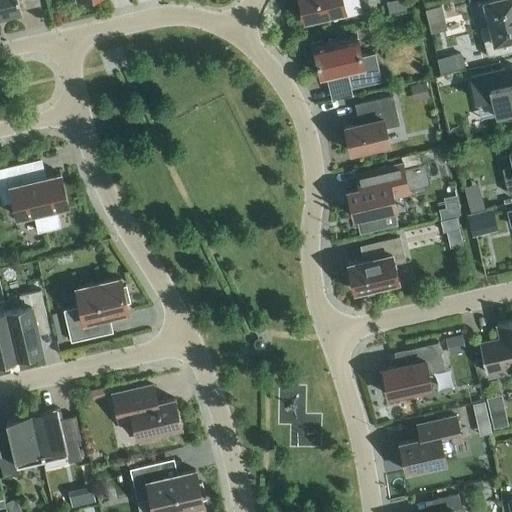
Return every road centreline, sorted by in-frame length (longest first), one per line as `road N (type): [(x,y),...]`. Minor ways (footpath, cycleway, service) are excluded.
road 1 (residential): [(235,34),(283,84),(305,128),(314,189),(312,274),(328,336)]
road 2 (residential): [(192,342),(106,194),(81,111)]
road 3 (residential): [(192,342),(0,386)]
road 4 (residential): [(328,336),(511,293)]
road 5 (residential): [(328,336),(360,439),(372,511)]
road 6 (residential): [(244,511),(192,342)]
road 7 (residential): [(64,38),(168,15),(235,34)]
